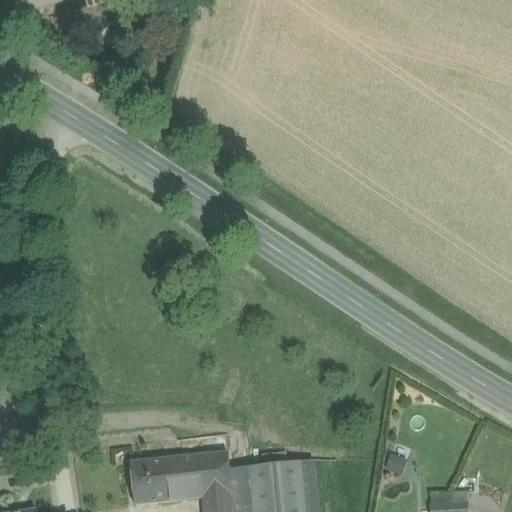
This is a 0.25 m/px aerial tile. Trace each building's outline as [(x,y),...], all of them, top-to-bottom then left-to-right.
[(16,0),(20,13),(70,0),(16,0)] [(230,471),(228,454),(131,464),(135,504),(135,507),(203,500),(232,497),(230,471)] [(392,454),(386,471),(403,477),(409,460),(392,454)] [(250,469),(301,464),(300,455),(249,460),(250,469)] [(301,464),(250,469),(253,511),(317,511),(312,463),(301,464)] [(233,511),(253,511),(250,469),(230,471),(232,497),(233,511)] [(465,502),(443,501),(442,511),(483,511),(484,491),(465,491),(465,502)] [(233,511),(232,497),(203,500),(204,511),(233,511)]
